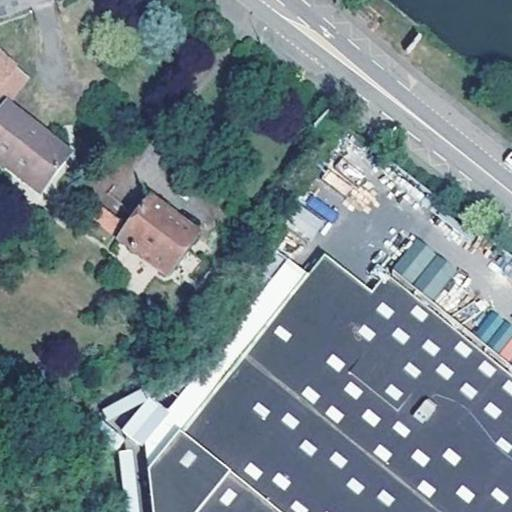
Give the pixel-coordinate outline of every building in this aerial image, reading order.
[(37,142),(42,137),(5,109),(28,79),(0,58),(0,111),(2,113),(0,114),(0,165),(41,197),(65,164),(37,142)] [(37,142),(65,164),(70,158),(42,137),(37,142)] [(134,251),(167,277),(197,238),(150,201),(119,241),(112,251),(125,262),(134,251)] [(94,221),(113,236),(122,225),(104,209),(94,221)] [(417,237),(392,267),(432,300),(457,270),(417,237)] [(324,260),(181,439),(153,473),(121,511),(511,511),(511,378),(440,321),(389,282),(371,304),(324,260)] [(507,362),(511,357),(511,327),(494,310),(474,329),(507,362)] [(133,448),(118,449),(122,486),(136,484),(133,448)]
